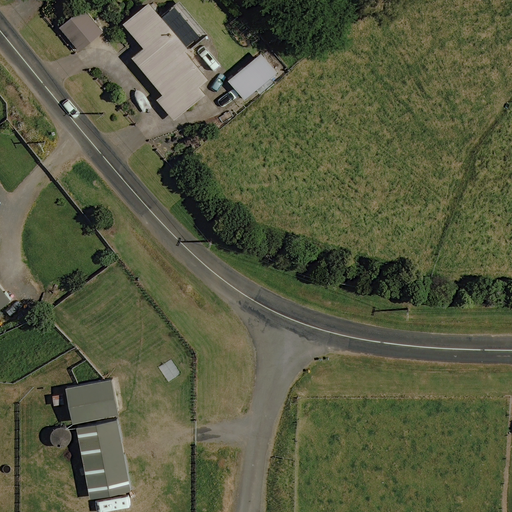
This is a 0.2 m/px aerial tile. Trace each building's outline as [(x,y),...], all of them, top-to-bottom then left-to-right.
[(190,48),(151,2),(125,23),(146,48),(134,58),(164,94),(158,99),(176,120),(208,94),(201,85),(210,78),(187,51),(190,48)] [(109,25),(91,6),(64,32),(82,51),(109,25)] [(279,72),(264,54),(231,81),(246,99),(279,72)] [(0,309),(13,300),(0,281),(0,309)] [(122,414),(115,380),(70,389),(92,498),(134,490),(119,414),(122,414)]
